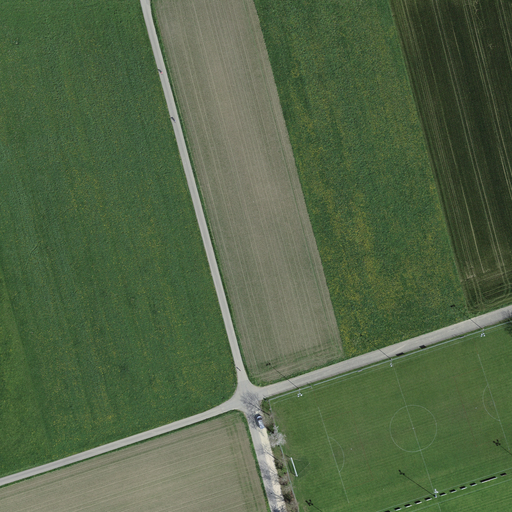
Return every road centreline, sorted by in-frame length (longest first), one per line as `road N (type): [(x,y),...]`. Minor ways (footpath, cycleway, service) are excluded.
road 1 (residential): [(142,0),(245,400)]
road 2 (residential): [(511,311),(245,400)]
road 3 (unclassified): [(245,400),(0,482)]
